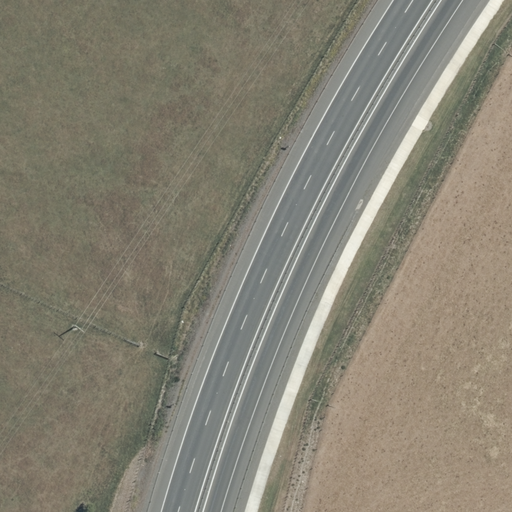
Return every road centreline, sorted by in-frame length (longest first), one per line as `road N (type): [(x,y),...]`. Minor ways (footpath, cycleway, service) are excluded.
road 1 (trunk): [(460,0),(374,139),(279,332),(214,511)]
road 2 (trunk): [(179,511),(273,252),(416,0)]
